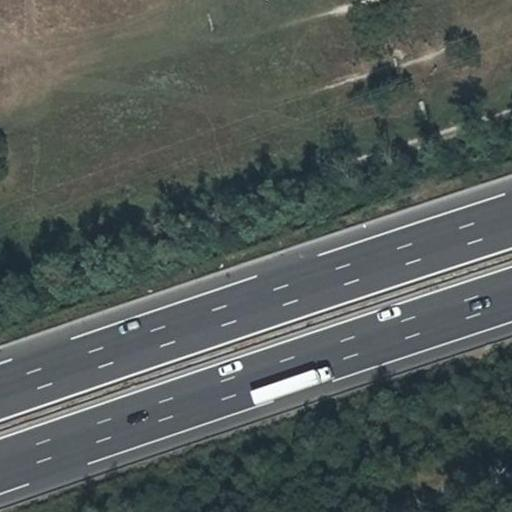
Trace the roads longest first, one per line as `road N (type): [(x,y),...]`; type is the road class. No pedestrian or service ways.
road 1 (track): [(511,109),(0,284)]
road 2 (motorway): [(0,467),(511,297)]
road 3 (motorway): [(511,224),(0,394)]
road 4 (unclassified): [(387,511),(511,470)]
